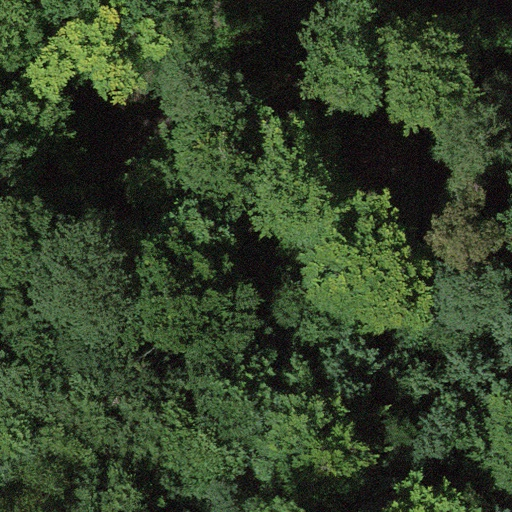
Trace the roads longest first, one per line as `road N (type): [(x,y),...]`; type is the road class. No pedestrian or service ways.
road 1 (track): [(164,36),(511,131)]
road 2 (track): [(0,186),(164,36)]
